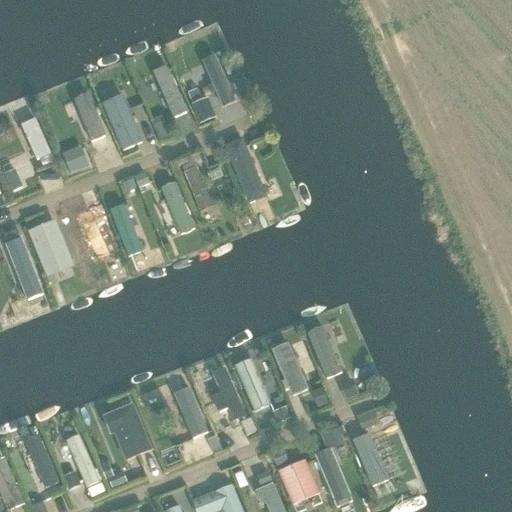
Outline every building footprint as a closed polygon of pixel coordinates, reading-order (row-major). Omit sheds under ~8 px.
[(237,100),(216,53),(203,59),(213,82),(209,84),(212,93),(217,91),(224,106),(237,100)] [(189,111),(168,64),(154,70),(175,117),(189,111)] [(218,116),(210,96),(202,99),(198,88),(188,91),(201,123),(218,116)] [(107,134),(90,92),(75,98),(92,140),(107,134)] [(145,141),(124,93),(103,102),(123,150),(145,141)] [(168,125),(163,114),(154,119),(159,131),(160,130),(163,139),(175,134),(171,124),(168,125)] [(52,152),(37,117),(22,124),(38,159),(52,152)] [(225,144),(251,203),(270,194),(266,185),(276,180),(273,171),(263,175),(245,136),(225,144)] [(90,166),(82,146),(63,153),(71,174),(90,166)] [(57,160),(54,153),(40,158),(44,166),(57,160)] [(215,206),(198,166),(196,166),(192,155),(181,159),(202,211),(215,206)] [(224,175),(220,167),(208,172),(211,181),(224,175)] [(24,186),(17,169),(6,173),(13,190),(24,186)] [(150,183),(146,173),(136,177),(140,187),(150,183)] [(137,188),(133,178),(122,182),(127,192),(137,188)] [(196,227),(177,181),(162,187),(182,233),(196,227)] [(120,249),(104,203),(89,207),(105,254),(120,249)] [(145,250),(126,203),(111,209),(130,256),(145,250)] [(89,222),(85,209),(68,215),(73,228),(89,222)] [(76,265),(57,218),(29,230),(48,277),(76,265)] [(43,294),(17,228),(4,233),(7,242),(6,243),(29,300),(43,294)] [(344,371),(325,325),(309,332),(328,378),(344,371)] [(293,395),(310,388),(290,341),(273,349),(286,379),(283,381),(287,390),(290,388),(293,395)] [(253,357),(236,365),(255,411),(272,404),(253,357)] [(247,417),(226,370),(213,376),(221,395),(213,398),(219,414),(229,410),(234,423),(247,417)] [(361,394),(354,378),(341,383),(347,400),(361,394)] [(329,403),(323,387),(313,391),(319,407),(329,403)] [(174,396),(193,440),(208,434),(189,389),(174,396)] [(153,449),(134,402),(104,415),(112,434),(116,433),(127,460),(153,449)] [(288,406),(274,411),(279,423),(293,417),(288,406)] [(359,418),(364,431),(381,424),(376,411),(359,418)] [(256,433),(251,420),(241,424),(246,437),(256,433)] [(329,449),(316,454),(337,503),(353,496),(334,449),(347,444),(344,436),(348,434),(344,425),(323,434),(329,449)] [(392,479),(372,433),(354,440),(374,487),(392,479)] [(100,483),(79,436),(66,442),(87,488),(100,483)] [(60,483),(40,437),(25,443),(46,489),(60,483)] [(221,449),(216,438),(208,441),(213,452),(221,449)] [(289,461),(285,450),(273,455),(278,466),(289,461)] [(26,504),(5,456),(0,458),(0,490),(9,511),(26,504)] [(307,460),(279,471),(294,505),(321,494),(307,460)] [(107,478),(115,475),(110,463),(102,466),(107,478)] [(82,485),(76,471),(64,476),(69,490),(82,485)] [(249,484),(243,471),(235,474),(241,488),(249,484)] [(274,481),(269,471),(258,476),(262,486),(274,481)] [(128,482),(123,472),(109,478),(113,488),(128,482)] [(287,511),(274,483),(258,490),(263,503),(267,501),(271,511),(287,511)] [(245,511),(234,484),(193,500),(197,511),(245,511)] [(48,511),(44,501),(32,506),(34,511),(48,511)]
